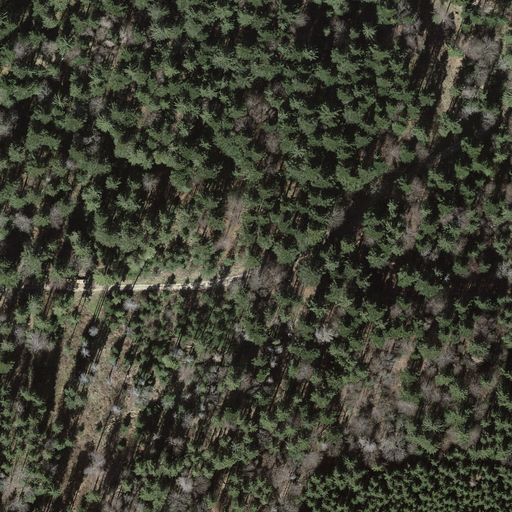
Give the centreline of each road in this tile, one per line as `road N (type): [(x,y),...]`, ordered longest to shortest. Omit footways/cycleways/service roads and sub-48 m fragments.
road 1 (track): [(511,112),(389,198),(337,249),(235,289),(95,292),(0,280)]
road 2 (track): [(355,237),(363,268),(388,293),(443,300),(511,292)]
